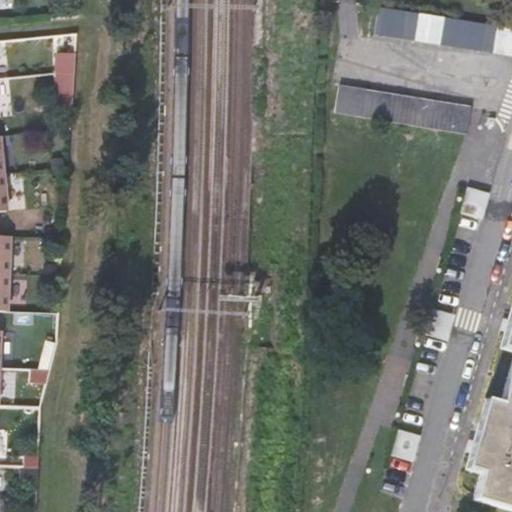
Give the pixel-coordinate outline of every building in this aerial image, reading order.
[(511,28),(374,7),(370,32),(511,54),(511,28)] [(362,90),(335,86),(331,113),(358,117),(362,90)] [(468,107),(362,90),(358,117),(464,135),(468,107)] [(483,214),(490,190),(469,183),(462,207),(483,214)] [(447,334),(454,311),(433,305),(426,329),(447,334)] [(511,308),(502,343),(511,345),(511,362),(500,401),(486,397),(466,466),(480,470),(472,496),(511,507),(511,308)] [(11,356),(11,366),(50,368),(51,358),(11,356)] [(411,455),(418,432),(397,425),(390,449),(411,455)] [(16,477),(34,478),(35,455),(18,454),(16,477)]
